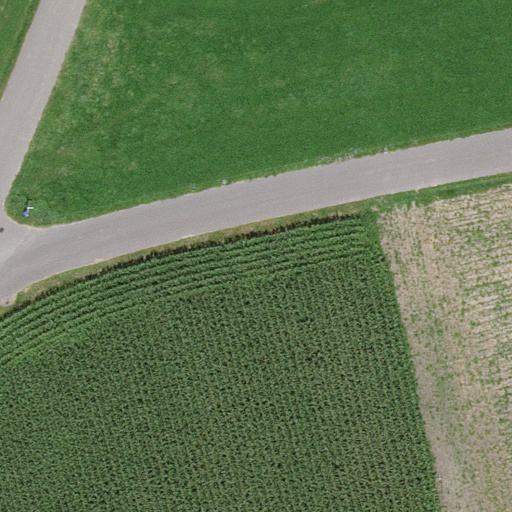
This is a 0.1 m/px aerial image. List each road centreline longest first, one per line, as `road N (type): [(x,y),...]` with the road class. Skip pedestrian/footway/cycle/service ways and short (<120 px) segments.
road 1 (unclassified): [(511,176),(0,280)]
road 2 (unclassified): [(0,172),(73,0)]
